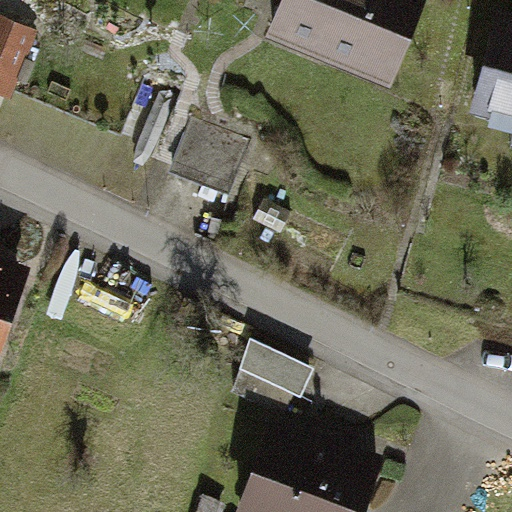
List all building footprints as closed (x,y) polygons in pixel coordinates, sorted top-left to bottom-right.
[(427,0),(290,0),(274,47),(396,89),(427,0)] [(39,41),(1,25),(0,27),(0,95),(14,101),(39,41)] [(511,33),(496,29),(472,117),(511,127),(511,33)] [(0,333),(24,264),(0,256),(0,333)] [(312,369),(258,347),(245,379),(300,400),(312,369)] [(365,511),(383,465),(276,426),(243,511),(365,511)]
